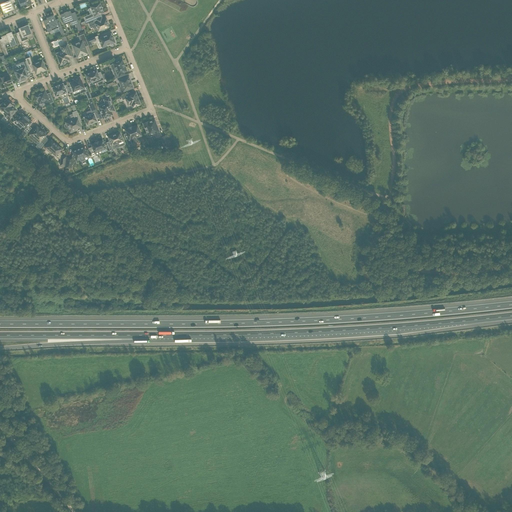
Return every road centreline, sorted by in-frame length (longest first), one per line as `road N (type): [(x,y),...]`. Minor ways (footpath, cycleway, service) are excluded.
road 1 (track): [(0,135),(190,305),(333,303),(511,283)]
road 2 (motorway): [(511,304),(285,322),(0,324)]
road 3 (motorway): [(148,335),(511,315)]
road 4 (residential): [(151,107),(68,141),(17,96),(56,77)]
road 5 (motorway): [(0,348),(148,335)]
road 6 (motorway): [(0,335),(148,335)]
road 7 (track): [(466,511),(418,456),(386,435),(359,433)]
